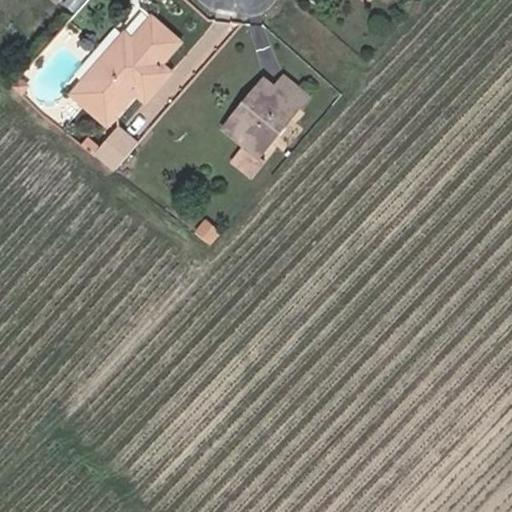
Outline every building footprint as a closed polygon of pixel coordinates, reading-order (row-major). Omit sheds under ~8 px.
[(168,44),(142,21),(123,42),(115,35),(96,56),(71,83),(105,114),(122,95),(132,103),(157,75),(148,66),(168,44)] [(299,97),(274,76),(264,88),(288,110),(299,97)] [(22,86),(11,77),(4,86),(14,95),(22,86)] [(264,88),(256,82),(216,127),(237,146),(224,160),(241,175),(254,160),(249,155),(288,110),(264,88)] [(105,114),(71,83),(61,94),(95,125),(105,114)] [(121,149),(105,135),(89,154),(105,168),(121,149)]
